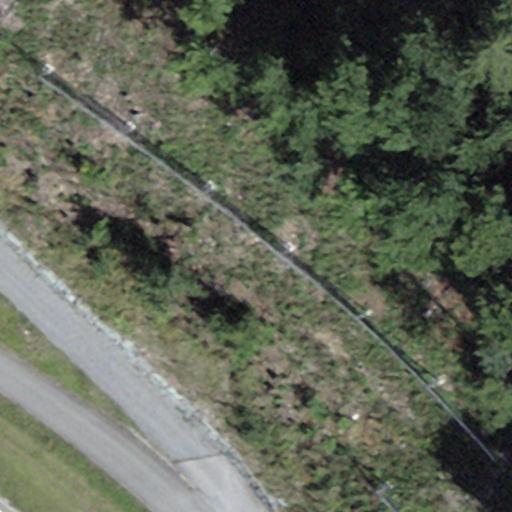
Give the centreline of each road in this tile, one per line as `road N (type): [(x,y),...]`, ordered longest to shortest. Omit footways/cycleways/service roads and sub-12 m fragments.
road 1 (track): [(0,259),(74,340),(162,414),(241,511)]
road 2 (track): [(168,511),(0,377)]
